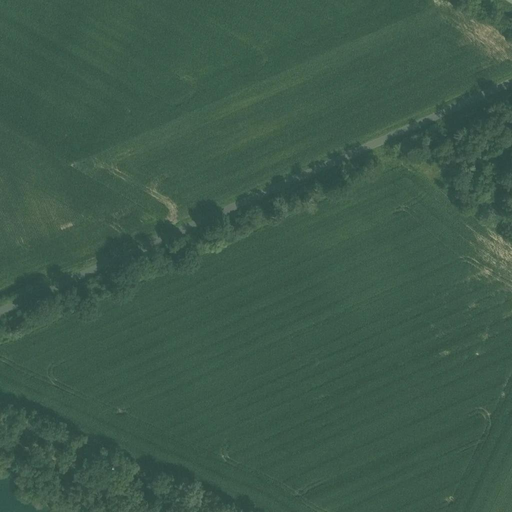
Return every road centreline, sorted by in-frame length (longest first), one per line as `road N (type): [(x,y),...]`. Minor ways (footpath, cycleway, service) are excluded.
road 1 (residential): [(511,84),(0,312)]
road 2 (residential): [(0,409),(222,511)]
